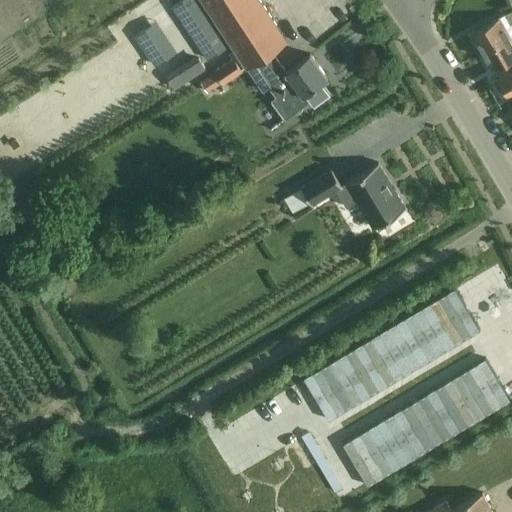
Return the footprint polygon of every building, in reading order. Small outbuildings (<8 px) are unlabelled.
[(203,0),(247,67),(271,51),(287,40),(260,0),(203,0)] [(483,50),(511,33),(511,10),(499,17),(472,32),(483,50)] [(511,33),(483,50),(493,69),(511,57),(511,41),(509,36),(511,33)] [(271,51),(247,67),(263,90),(269,86),(276,96),(271,99),(285,118),(309,101),(304,94),(327,77),(310,54),(286,71),(271,51)] [(198,58),(167,79),(174,89),(184,82),(205,69),(198,58)] [(234,58),(214,71),(222,83),(242,70),(234,58)] [(511,67),(497,76),(509,96),(511,94),(511,67)] [(374,226),(377,225),(379,228),(391,221),(388,218),(405,207),(378,162),(345,182),(346,182),(341,185),(331,169),(301,187),(311,204),(337,189),(348,206),(358,200),(374,226)] [(202,222),(183,229),(188,243),(207,235),(202,222)] [(455,287),(303,377),(328,419),(480,329),(455,287)] [(485,357),(342,443),(368,485),(510,400),(485,357)] [(446,501),(425,511),(492,511),(482,492),(450,509),(446,501)]
